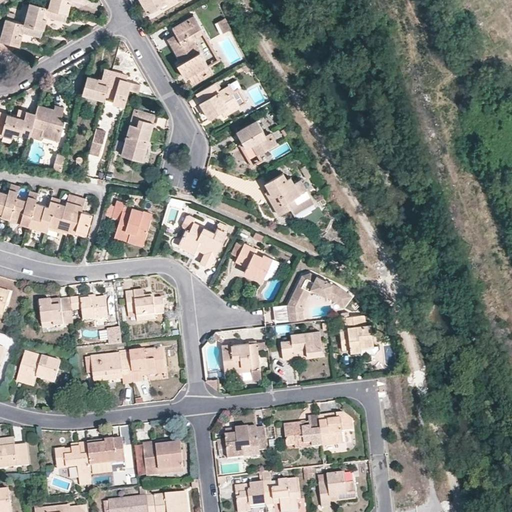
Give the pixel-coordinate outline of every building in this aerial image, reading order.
[(50,0),(48,7),(67,13),(68,13),(71,0),(73,0),(82,2),(82,0),(50,0)] [(140,0),(148,13),(160,6),(164,4),(167,9),(179,2),(177,0),(140,0)] [(491,20),(504,13),(497,0),(491,0),(483,4),(491,20)] [(67,13),(48,7),(30,2),(25,23),(43,29),(47,17),(65,21),(67,13)] [(178,38),(170,43),(181,62),(199,51),(192,39),(204,32),(193,15),(172,27),(176,34),(178,38)] [(225,17),(217,22),(223,33),(231,29),(225,17)] [(12,20),(6,18),(0,39),(19,44),(20,44),(23,33),(40,37),(43,29),(25,23),(12,20)] [(167,39),(170,43),(178,38),(176,34),(167,39)] [(19,44),(0,39),(0,48),(16,52),(19,44)] [(199,51),(181,62),(177,64),(183,75),(187,73),(189,77),(193,84),(212,73),(199,51)] [(247,61),(235,68),(237,73),(244,68),(246,72),(251,69),(247,61)] [(101,78),(87,74),(82,93),(104,100),(105,95),(112,69),(105,68),(101,78)] [(121,72),(112,69),(105,95),(114,98),(113,102),(125,105),(129,90),(138,92),(140,83),(126,80),(120,78),(121,72)] [(128,73),(121,72),(120,78),(126,80),(128,73)] [(222,88),(217,78),(195,92),(201,102),(200,102),(209,118),(222,111),(225,116),(240,107),(232,93),(234,92),(233,90),(230,84),(222,88)] [(229,83),(230,84),(233,90),(240,86),(236,79),(229,83)] [(54,108),(37,104),(35,113),(32,125),(43,128),(41,135),(59,140),(65,121),(61,119),(64,107),(55,105),(54,108)] [(19,108),(17,115),(25,118),(27,110),(19,108)] [(134,109),(127,133),(128,133),(148,139),(155,115),(134,109)] [(35,113),(27,110),(25,118),(17,115),(8,113),(2,133),(4,134),(12,136),(14,132),(29,136),(32,125),(35,113)] [(243,142),(246,148),(252,145),(258,154),(277,144),(271,132),(265,135),(257,120),(237,131),(243,142)] [(43,128),(32,125),(30,132),(41,135),(43,128)] [(106,132),(96,129),(94,135),(105,138),(106,132)] [(148,139),(128,133),(122,154),(143,159),(148,139)] [(12,136),(4,134),(2,140),(11,142),(12,136)] [(105,138),(94,135),(89,153),(100,156),(105,138)] [(283,173),(266,183),(270,190),(272,194),(268,196),(279,214),(291,208),(287,200),(306,189),(301,179),(293,182),(291,177),(286,179),(283,173)] [(11,183),(8,193),(17,196),(20,185),(11,183)] [(27,199),(17,196),(10,218),(9,220),(28,226),(36,201),(39,192),(30,190),(27,199)] [(17,196),(8,193),(2,213),(2,216),(10,218),(17,196)] [(60,199),(57,198),(47,228),(66,233),(67,231),(78,196),(69,193),(66,203),(60,201),(60,199)] [(85,198),(78,196),(67,231),(74,233),(76,229),(86,232),(92,213),(82,210),(85,198)] [(327,201),(324,196),(317,201),(320,205),(327,201)] [(52,197),(51,199),(48,206),(36,201),(28,226),(46,231),(47,228),(57,198),(52,197)] [(120,219),(117,229),(130,233),(128,241),(143,245),(152,213),(133,207),(134,205),(116,200),(112,216),(120,219)] [(193,221),(195,217),(189,213),(186,215),(181,225),(182,228),(185,230),(188,232),(193,221)] [(214,256),(228,227),(219,223),(215,232),(193,221),(188,232),(185,230),(178,244),(194,252),(194,253),(196,250),(197,246),(206,251),(204,254),(200,263),(210,268),(215,257),(214,256)] [(130,233),(117,229),(114,237),(128,241),(130,233)] [(265,236),(256,232),(253,238),(262,242),(265,236)] [(238,239),(231,251),(236,254),(242,241),(238,239)] [(244,243),(235,261),(247,267),(246,269),(243,272),(261,281),(262,278),(272,258),(263,254),(262,256),(254,252),(256,249),(244,243)] [(280,262),(272,258),(262,278),(265,280),(273,275),(280,262)] [(362,259),(360,262),(370,268),(371,266),(362,259)] [(317,274),(310,271),(302,274),(298,283),(301,285),(306,275),(314,279),(317,274)] [(289,321),(302,320),(301,308),(302,305),(299,303),(303,297),(305,298),(311,287),(331,295),(342,305),(351,294),(340,284),(317,274),(314,279),(306,275),(301,285),(298,283),(287,306),(289,321)] [(0,288),(0,314),(3,315),(10,292),(0,288)] [(126,292),(128,313),(136,312),(137,317),(155,315),(164,313),(162,298),(154,299),(154,295),(144,296),(143,290),(126,292)] [(96,298),(96,295),(70,298),(72,311),(82,310),(83,321),(96,319),(108,318),(105,297),(96,298)] [(72,311),(70,298),(39,301),(42,325),(53,323),(54,327),(73,325),(72,311)] [(365,314),(350,317),(342,317),(339,318),(343,350),(350,348),(351,352),(360,351),(364,351),(364,348),(374,347),(371,324),(366,324),(365,314)] [(108,343),(122,341),(119,324),(106,326),(108,343)] [(283,360),(294,359),(293,353),(306,351),(307,357),(323,354),(320,331),(291,335),(291,340),(281,341),(283,360)] [(221,344),(224,370),(251,367),(252,369),(260,369),(257,342),(249,343),(249,342),(231,344),(231,343),(221,344)] [(161,348),(130,352),(132,370),(134,383),(143,382),(142,377),(165,374),(161,348)] [(60,362),(25,351),(17,381),(34,386),(37,378),(54,384),(60,362)] [(130,352),(119,353),(91,356),(91,357),(93,373),(94,383),(122,379),(122,371),(132,370),(130,352)] [(251,367),(224,370),(224,374),(252,371),(253,376),(261,375),(260,369),(252,369),(251,367)] [(122,371),(122,379),(124,385),(134,383),(132,370),(122,371)] [(343,413),(319,416),(322,446),(343,444),(342,432),(353,430),(352,420),(343,413)] [(308,417),(309,422),(310,427),(304,427),(304,422),(284,425),(286,447),(294,445),(295,449),(322,446),(319,416),(308,417)] [(256,426),(235,428),(236,434),(226,435),(224,435),(225,440),(217,440),(219,457),(227,456),(227,460),(244,457),(243,449),(258,448),(259,450),(266,449),(264,428),(256,428),(256,426)] [(0,439),(0,447),(15,446),(13,438),(0,439)] [(106,444),(88,446),(91,467),(124,463),(121,438),(105,440),(106,444)] [(143,444),(143,445),(146,472),(147,473),(183,469),(182,461),(180,452),(179,439),(143,444)] [(88,442),(79,443),(79,447),(71,448),(64,448),(54,449),(57,470),(77,467),(80,486),(93,484),(92,478),(91,467),(88,446),(88,445),(88,442)] [(0,469),(17,468),(17,466),(28,465),(26,444),(15,446),(0,447),(0,469)] [(143,445),(134,447),(138,476),(147,475),(147,473),(146,472),(143,445)] [(183,472),(183,469),(147,473),(147,475),(146,477),(183,472)] [(330,503),(339,502),(338,497),(355,495),(354,483),(346,484),(344,473),(318,476),(322,508),(331,507),(330,503)] [(266,505),(263,482),(246,485),(245,478),(234,479),(237,511),(247,511),(251,511),(250,507),(266,505)] [(270,481),(266,482),(263,482),(266,505),(280,503),(280,511),(283,511),(297,510),(296,500),(300,500),(297,479),(279,481),(270,482),(270,481)] [(0,511),(11,510),(8,487),(0,487),(0,511)] [(153,495),(146,496),(148,511),(188,511),(186,492),(165,494),(153,495)] [(146,495),(140,496),(108,500),(108,501),(108,511),(148,511),(146,496),(146,495)] [(34,504),(34,511),(84,511),(83,506),(69,507),(69,505),(41,508),(41,503),(34,504)]
